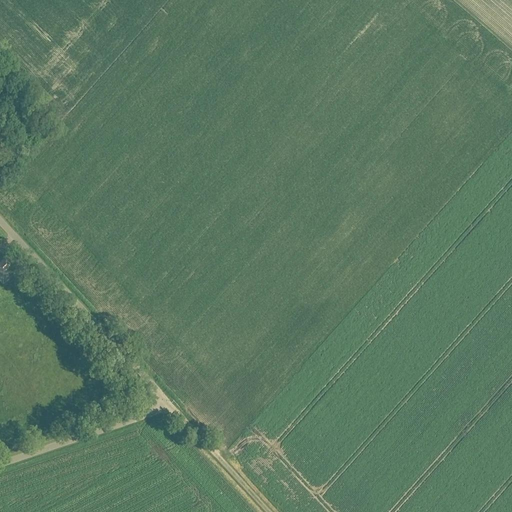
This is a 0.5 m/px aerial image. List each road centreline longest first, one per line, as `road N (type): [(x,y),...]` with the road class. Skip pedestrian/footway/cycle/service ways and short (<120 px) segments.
road 1 (unclassified): [(169,403),(0,219)]
road 2 (unclassified): [(0,464),(169,403)]
road 3 (unclassified): [(272,511),(169,403)]
